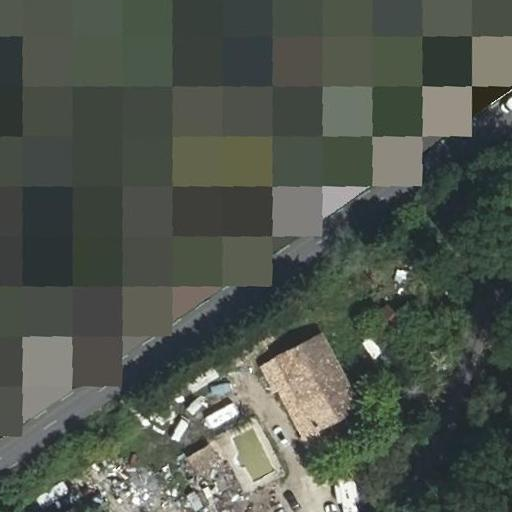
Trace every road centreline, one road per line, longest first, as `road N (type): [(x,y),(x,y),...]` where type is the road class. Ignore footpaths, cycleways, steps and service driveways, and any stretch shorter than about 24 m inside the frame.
road 1 (tertiary): [(511,101),(0,451)]
road 2 (tertiary): [(413,511),(511,245)]
